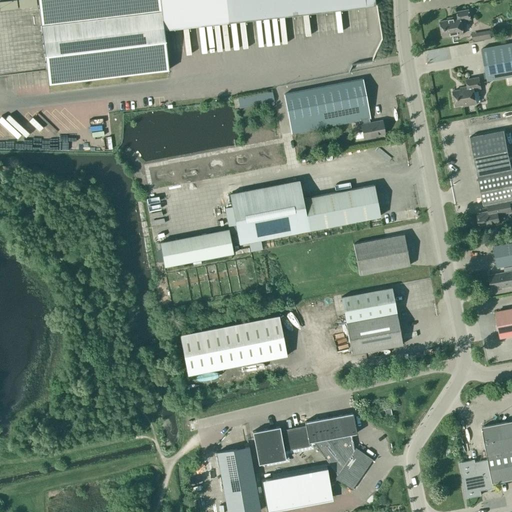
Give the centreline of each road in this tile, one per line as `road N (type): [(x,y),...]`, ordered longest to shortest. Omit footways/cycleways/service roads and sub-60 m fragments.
road 1 (unclassified): [(466,362),(402,0)]
road 2 (unknown): [(427,175),(230,181),(198,205),(181,234)]
road 3 (unclassified): [(210,432),(234,417),(466,362)]
road 4 (unclassified): [(421,511),(412,464),(465,375)]
